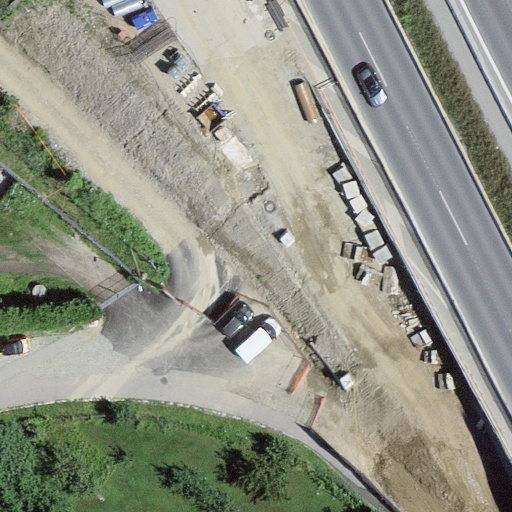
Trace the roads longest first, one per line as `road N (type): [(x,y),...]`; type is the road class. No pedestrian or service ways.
road 1 (residential): [(0,386),(119,371),(206,384),(284,418),(345,458),(400,511)]
road 2 (motorway): [(233,83),(406,281),(511,424)]
road 3 (motorway): [(343,0),(511,336)]
